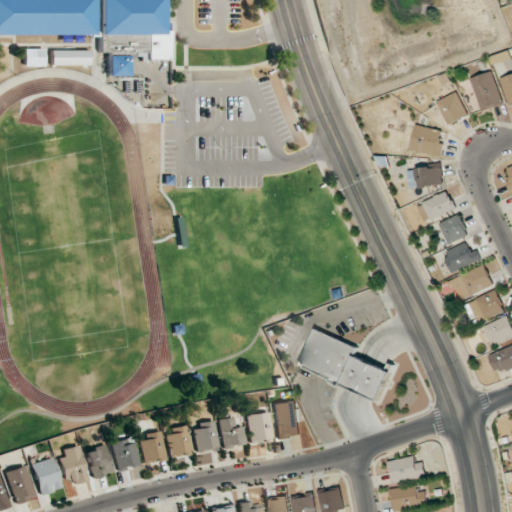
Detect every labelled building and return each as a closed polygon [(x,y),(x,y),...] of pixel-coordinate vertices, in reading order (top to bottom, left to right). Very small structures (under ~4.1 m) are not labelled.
[(91,0),(0,0),(0,35),(92,35),(91,0)] [(169,57),(168,30),(161,30),(160,0),(98,0),(98,57),(169,57)] [(10,40),(0,40),(0,78),(12,78),(10,40)] [(23,66),(43,66),(43,49),(23,48),(23,66)] [(89,51),(50,50),(50,65),(89,65),(89,51)] [(107,76),(127,76),(127,56),(107,56),(107,76)] [(482,111),(503,103),(492,71),(471,78),(482,111)] [(511,74),(500,78),(509,107),(511,105),(511,74)] [(469,115),(458,92),(437,101),(448,125),(469,115)] [(439,156),(445,131),(416,124),(410,149),(439,156)] [(410,188),(444,184),(442,166),(408,169),(410,188)] [(431,220),(457,209),(449,191),(423,201),(431,220)] [(449,244),(469,235),(460,214),(440,223),(449,244)] [(482,259),(478,249),(471,252),(467,242),(444,252),(453,272),(482,259)] [(494,283),(484,264),(451,281),(462,300),(494,283)] [(484,326),(493,347),(511,338),(511,323),(508,315),(484,326)] [(392,371),(356,356),(360,346),(315,328),(300,367),(381,399),(392,371)] [(511,367),(511,345),(489,354),(496,373),(511,367)] [(295,400),(272,403),(278,439),(300,436),(295,400)] [(246,414),(248,441),(270,439),(268,412),(246,414)] [(242,427),(234,427),(233,418),(218,419),(221,448),(244,445),(242,427)] [(199,428),(191,430),(196,453),(218,449),(212,420),(198,423),(199,428)] [(165,435),(168,457),(190,454),(186,425),(170,427),(171,434),(165,435)] [(145,440),(139,441),(142,462),(164,459),(160,431),(144,433),(145,440)] [(139,464),(132,437),(110,442),(117,470),(139,464)] [(87,481),(78,445),(61,449),(63,457),(58,458),(63,480),(71,478),(73,484),(87,481)] [(112,472),(105,445),(84,451),(92,478),(112,472)] [(389,461),(395,484),(427,475),(423,461),(417,463),(415,455),(389,461)] [(61,488),(52,457),(30,464),(39,494),(61,488)] [(34,497),(24,465),(4,472),(15,503),(34,497)] [(0,509),(8,507),(0,478),(0,509)] [(419,492),(418,484),(390,489),(394,510),(428,503),(426,491),(419,492)] [(338,511),(346,508),(340,488),(318,494),(322,511),(338,511)] [(291,498),(293,511),(317,511),(314,494),(291,498)] [(264,499),(265,511),(289,511),(287,495),(264,499)] [(238,502),(238,511),(259,511),(259,500),(238,502)]
